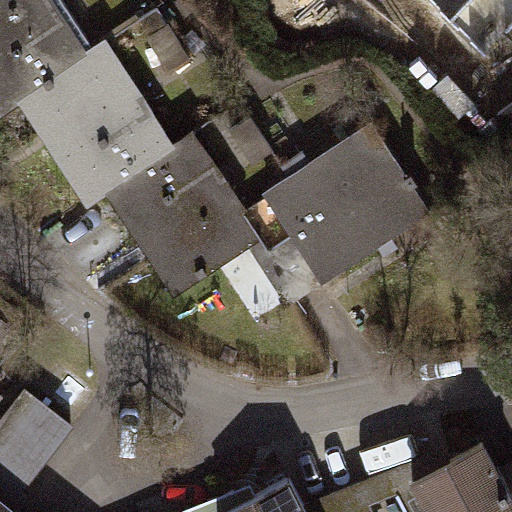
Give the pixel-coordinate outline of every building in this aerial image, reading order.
[(0,0),(0,115),(21,105),(87,205),(109,194),(172,293),(250,244),(261,236),(195,123),(176,136),(107,37),(92,47),(57,0),(0,0)] [(511,28),(511,0),(423,0),(484,58),(511,28)] [(378,116),(266,188),(296,235),(272,249),(261,236),(250,244),(286,300),(320,273),(325,281),(440,215),(378,116)] [(0,342),(10,328),(0,320),(0,342)] [(31,388),(0,427),(0,468),(29,492),(80,426),(31,388)] [(511,511),(511,502),(482,441),(415,474),(433,511),(511,511)] [(306,511),(287,478),(222,511),(306,511)] [(17,511),(0,499),(0,511),(17,511)]
